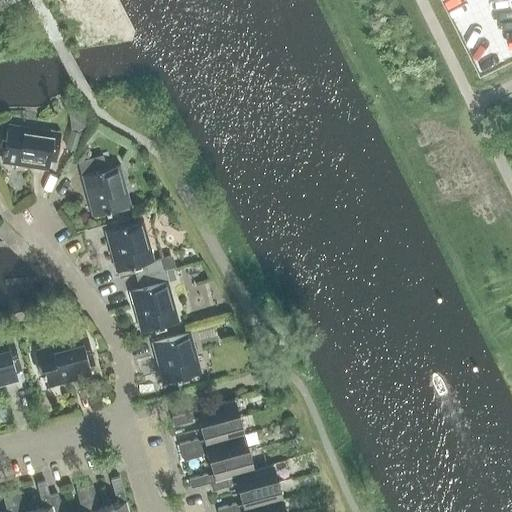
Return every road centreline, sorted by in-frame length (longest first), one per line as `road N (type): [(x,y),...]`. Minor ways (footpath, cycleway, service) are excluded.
road 1 (residential): [(123,418),(116,345),(16,217)]
road 2 (residential): [(0,447),(123,418)]
